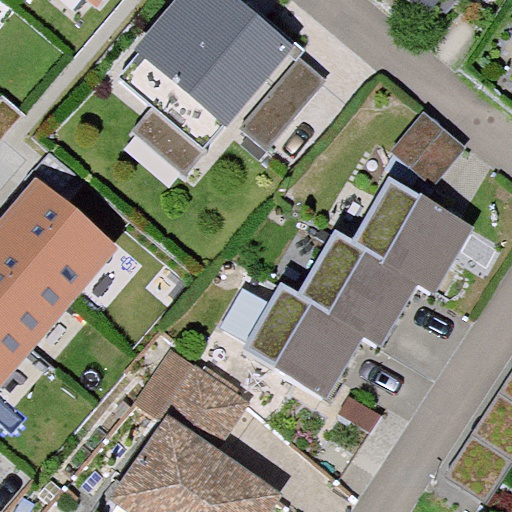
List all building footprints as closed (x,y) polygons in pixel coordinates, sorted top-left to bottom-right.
[(294,45),(241,0),(175,0),(135,48),(139,52),(118,77),(152,106),(132,130),(186,175),(206,151),(205,149),(294,45)] [(436,0),(412,0),(426,11),(436,0)] [(327,80),(299,57),(240,128),(248,135),(241,144),(259,160),(327,80)] [(467,145),(425,110),(392,149),(434,184),(467,145)] [(475,226),(390,175),(353,237),(350,241),(419,282),(435,292),(475,226)] [(36,178),(0,220),(0,238),(74,301),(119,248),(36,178)] [(350,241),(353,237),(337,227),(298,290),(296,294),(365,335),(381,345),(419,282),(350,241)] [(0,321),(33,349),(74,301),(0,238),(0,321)] [(298,290),(282,280),(268,302),(245,341),(242,346),(327,398),(365,335),(296,294),(298,290)] [(245,341),(268,302),(244,288),(221,326),(245,341)] [(0,387),(33,349),(0,321),(0,387)] [(171,348),(134,403),(162,422),(167,413),(161,409),(194,363),(171,348)] [(202,370),(194,363),(161,409),(167,413),(217,448),(250,403),(234,392),(237,387),(206,365),(202,370)] [(511,373),(446,473),(485,499),(511,458),(511,373)] [(217,448),(167,413),(162,422),(104,496),(126,511),(272,511),(285,495),(217,448)]
